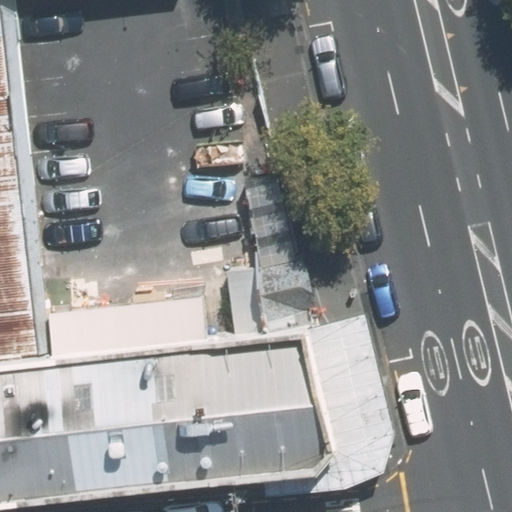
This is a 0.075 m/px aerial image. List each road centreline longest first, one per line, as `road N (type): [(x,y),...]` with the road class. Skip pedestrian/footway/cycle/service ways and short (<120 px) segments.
road 1 (secondary): [(425,0),(468,179)]
road 2 (secondary): [(468,179),(511,357)]
